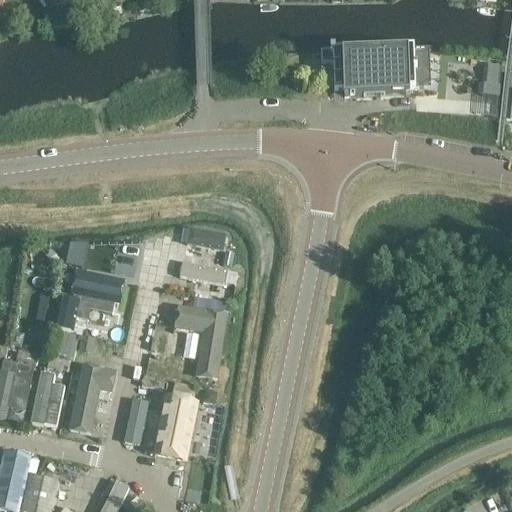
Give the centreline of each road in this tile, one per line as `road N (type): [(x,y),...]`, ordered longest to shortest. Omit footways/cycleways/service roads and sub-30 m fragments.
road 1 (tertiary): [(262,511),(336,151)]
road 2 (tertiary): [(0,171),(203,147)]
road 3 (tertiary): [(511,175),(336,151)]
road 4 (unclassified): [(377,511),(511,442)]
road 5 (residential): [(203,147),(201,0)]
road 6 (tertiary): [(203,147),(336,151)]
